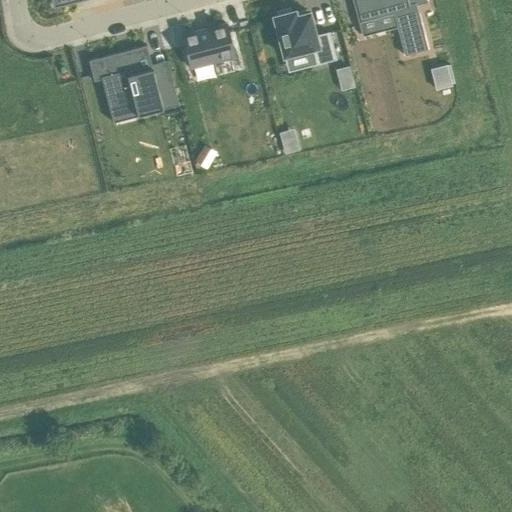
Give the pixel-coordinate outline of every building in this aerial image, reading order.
[(353,0),(357,14),(392,6),(402,48),(426,42),(415,0),(353,0)] [(278,14),(273,15),(283,55),(311,48),(315,64),(335,59),(329,32),(315,35),(309,12),(296,15),(295,10),(290,11),(289,7),(277,10),(278,14)] [(235,54),(227,23),(185,34),(193,64),(235,54)] [(134,100),(138,115),(164,109),(147,45),(89,60),(94,81),(102,78),(109,106),(134,100)] [(447,64),(431,68),(436,89),(452,85),(447,64)]
